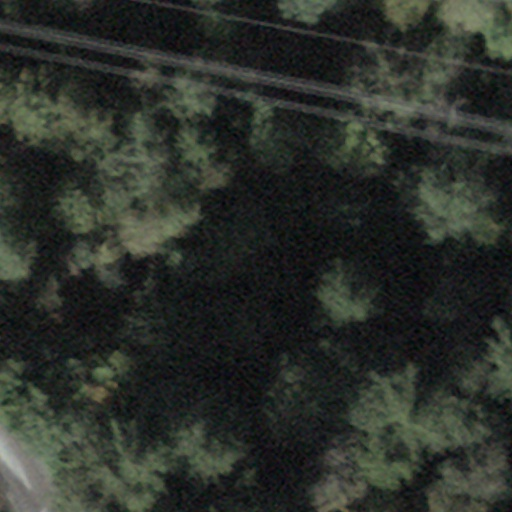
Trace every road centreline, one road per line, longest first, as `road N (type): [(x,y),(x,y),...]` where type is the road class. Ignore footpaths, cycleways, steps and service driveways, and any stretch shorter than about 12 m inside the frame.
road 1 (track): [(303,511),(175,295),(0,143)]
road 2 (track): [(290,53),(306,236),(402,511)]
